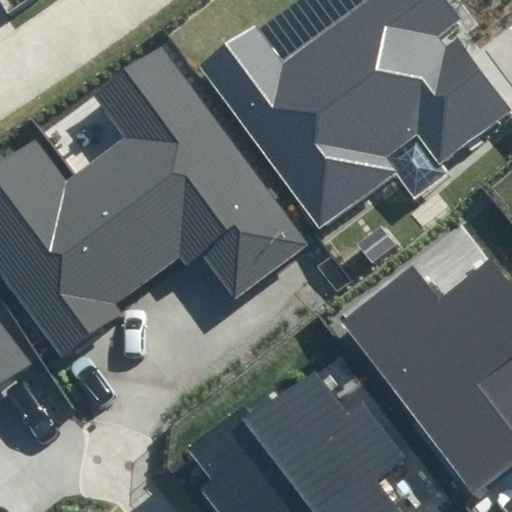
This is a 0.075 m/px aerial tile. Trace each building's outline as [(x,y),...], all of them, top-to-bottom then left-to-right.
[(195,64),(320,229),(396,172),(384,156),(413,135),(435,164),(509,108),(456,38),(475,24),(457,0),(361,0),(282,60),(253,21),(195,64)] [(0,168),(0,269),(64,353),(114,316),(107,307),(173,257),(180,267),(200,252),(239,304),(324,240),(168,34),(85,96),(120,141),(64,182),(35,143),(0,168)] [(511,283),(489,255),(443,290),(418,258),(341,318),(476,490),(511,461),(511,283)] [(0,386),(34,360),(0,317),(0,386)] [(386,458),(314,363),(191,456),(211,482),(199,487),(218,511),(396,511),(366,472),(386,458)]
